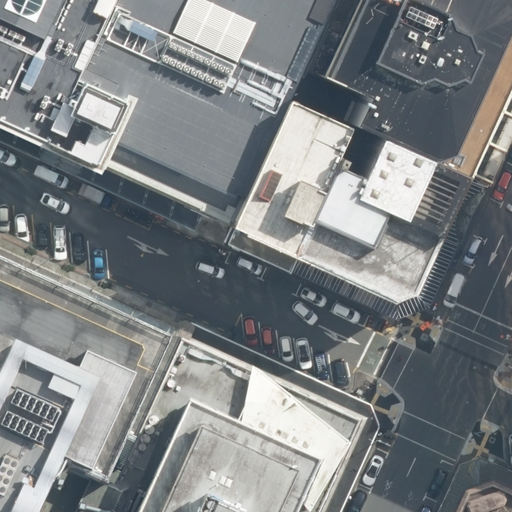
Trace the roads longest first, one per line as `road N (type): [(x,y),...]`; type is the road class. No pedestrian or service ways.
road 1 (unclassified): [(0,189),(453,388)]
road 2 (secondary): [(511,262),(453,388)]
road 3 (secondary): [(453,388),(397,511)]
